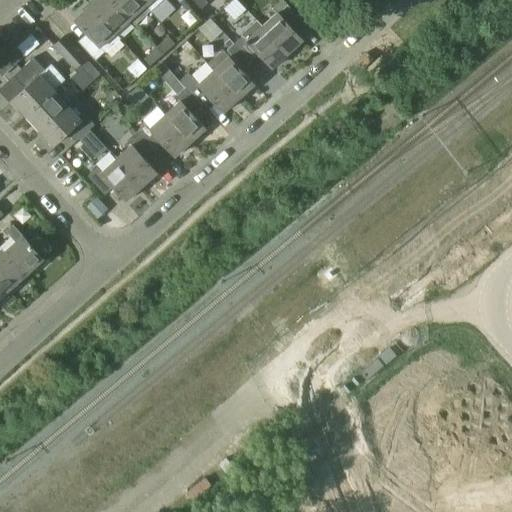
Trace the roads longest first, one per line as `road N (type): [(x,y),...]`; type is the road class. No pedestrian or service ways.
road 1 (residential): [(108,263),(399,0)]
road 2 (residential): [(511,257),(415,287),(321,361),(302,403),(337,511)]
road 3 (residential): [(108,263),(0,139)]
road 4 (residential): [(0,363),(108,263)]
